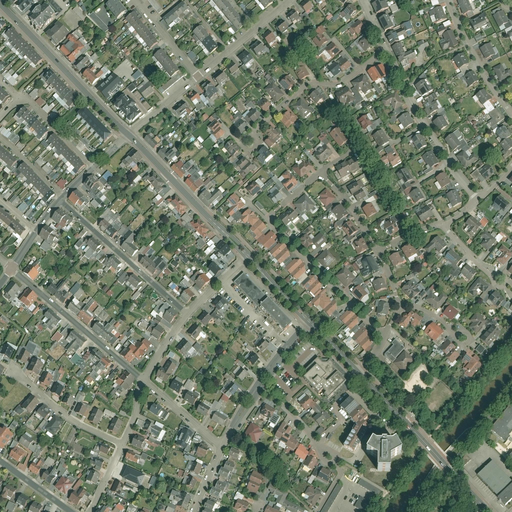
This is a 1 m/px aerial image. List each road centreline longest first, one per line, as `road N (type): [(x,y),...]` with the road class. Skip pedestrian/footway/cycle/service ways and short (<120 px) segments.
road 1 (tertiary): [(488,511),(359,372)]
road 2 (tertiary): [(128,135),(0,1)]
road 3 (residential): [(317,511),(341,472),(335,451),(275,396),(253,387)]
road 4 (residential): [(145,378),(12,268)]
road 5 (residential): [(189,313),(61,199)]
road 6 (residential): [(386,50),(345,83),(308,85),(248,140)]
road 7 (tertiary): [(246,256),(128,135)]
road 8 (residential): [(385,337),(268,222)]
road 9 (residential): [(121,444),(75,421),(11,367)]
road 10 (residential): [(511,112),(448,0)]
